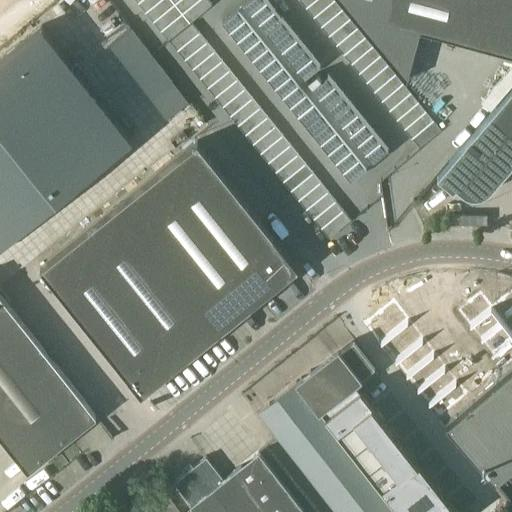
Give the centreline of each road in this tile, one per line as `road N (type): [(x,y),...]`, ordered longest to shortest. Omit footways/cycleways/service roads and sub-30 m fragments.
road 1 (unclassified): [(511,257),(429,250),(352,281),(68,511)]
road 2 (unknown): [(155,441),(23,263),(29,237),(164,138),(159,107),(97,56)]
